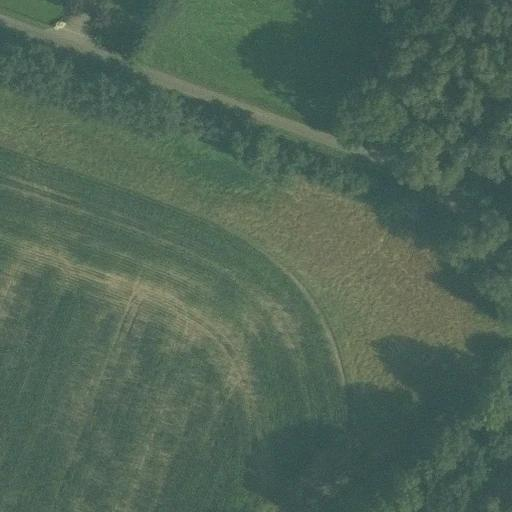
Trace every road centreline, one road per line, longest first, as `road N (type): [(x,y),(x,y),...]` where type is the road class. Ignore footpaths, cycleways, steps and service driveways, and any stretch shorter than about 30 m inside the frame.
road 1 (unclassified): [(511,260),(423,178),(0,19)]
road 2 (unclassified): [(380,511),(511,389)]
